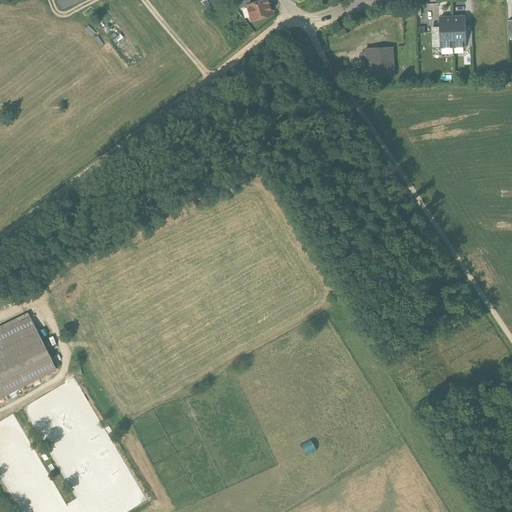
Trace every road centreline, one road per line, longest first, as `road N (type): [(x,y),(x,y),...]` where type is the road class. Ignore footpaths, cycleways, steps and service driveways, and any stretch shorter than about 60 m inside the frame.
road 1 (track): [(511,358),(307,26)]
road 2 (track): [(0,235),(292,17)]
